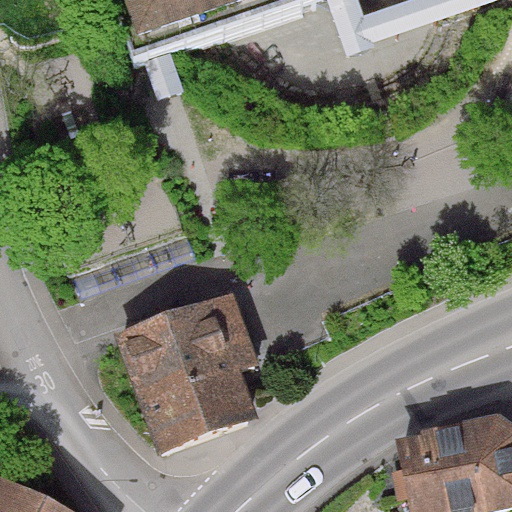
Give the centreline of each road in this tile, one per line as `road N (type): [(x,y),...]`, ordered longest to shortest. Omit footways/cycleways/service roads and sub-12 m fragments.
road 1 (primary): [(235,511),(303,453),(382,401),(511,346)]
road 2 (residential): [(0,275),(42,384),(83,444),(148,511)]
